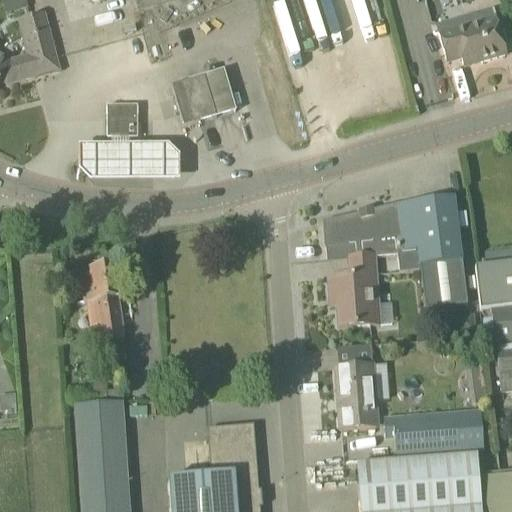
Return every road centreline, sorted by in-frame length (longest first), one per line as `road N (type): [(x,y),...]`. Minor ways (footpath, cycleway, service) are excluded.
road 1 (residential): [(297,511),(268,182)]
road 2 (tertiary): [(268,182),(180,205),(111,206),(0,180)]
road 3 (tertiary): [(268,182),(511,114)]
